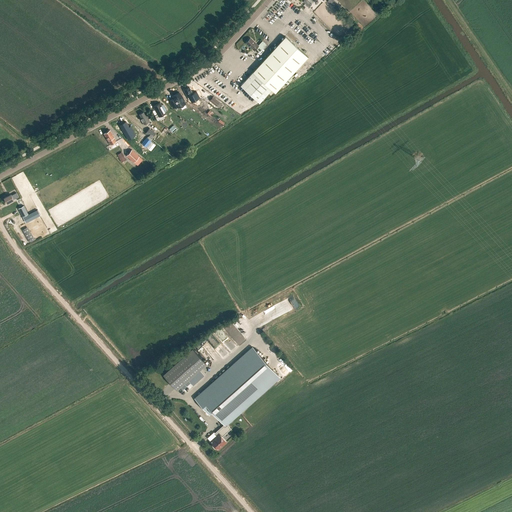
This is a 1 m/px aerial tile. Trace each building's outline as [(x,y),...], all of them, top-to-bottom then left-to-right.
[(275,92),(280,86),(307,56),(285,36),(240,85),(259,102),(272,89),(275,92)] [(258,45),(250,38),(245,43),(254,50),(256,48),(259,51),(259,52),(262,49),(266,45),(262,41),(258,45)] [(193,94),(189,87),(184,90),(188,97),(189,97),(190,100),(196,97),(196,98),(199,96),(197,92),(193,94)] [(173,108),(178,105),(179,107),(185,104),(182,98),(183,98),(181,95),(179,92),(173,96),(175,98),(170,101),(173,108)] [(216,105),(219,101),(213,96),(209,100),(216,105)] [(161,120),(163,118),(162,115),(166,113),(160,103),(153,106),(158,114),(155,116),(158,120),(160,119),(161,120)] [(146,116),(143,112),(139,114),(142,118),(141,118),(144,124),(149,121),(147,116),(146,116)] [(120,124),(128,139),(127,138),(135,133),(136,135),(136,134),(131,124),(130,124),(131,126),(129,127),(127,121),(120,125),(120,124)] [(152,138),(156,133),(149,128),(146,133),(152,138)] [(116,142),(114,138),(114,137),(110,130),(104,134),(108,141),(109,141),(111,145),(116,142)] [(146,147),(151,140),(146,137),(141,143),(146,147)] [(151,150),(156,144),(151,140),(146,147),(151,150)] [(126,156),(133,162),(139,156),(132,149),(126,156)] [(123,150),(118,152),(122,161),(127,158),(123,150)] [(159,166),(170,156),(167,152),(156,163),(159,166)] [(18,196),(16,192),(11,195),(11,194),(4,198),(7,203),(13,199),(18,196)] [(28,214),(24,205),(18,208),(22,216),(28,214)] [(26,223),(40,215),(37,210),(23,217),(26,223)] [(25,234),(29,242),(35,239),(33,236),(31,238),(28,232),(25,234)] [(224,424),(214,433),(216,435),(210,441),(212,444),(212,445),(214,447),(215,447),(218,450),(226,442),(222,437),(229,430),(225,426),(279,377),(252,347),(195,398),(209,415),(212,412),(224,424)] [(163,375),(177,390),(206,364),(192,349),(163,375)]
